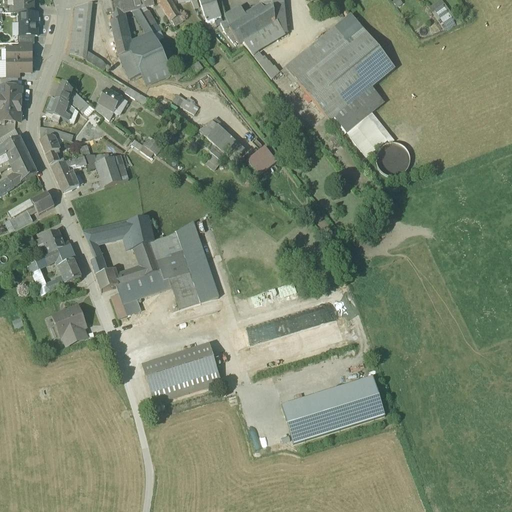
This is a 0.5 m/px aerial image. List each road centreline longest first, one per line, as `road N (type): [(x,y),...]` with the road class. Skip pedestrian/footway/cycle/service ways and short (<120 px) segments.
road 1 (residential): [(64,0),(30,133),(111,334)]
road 2 (track): [(111,334),(149,466),(146,511)]
